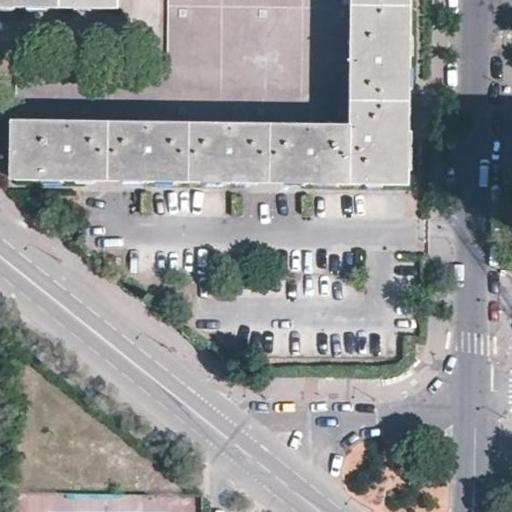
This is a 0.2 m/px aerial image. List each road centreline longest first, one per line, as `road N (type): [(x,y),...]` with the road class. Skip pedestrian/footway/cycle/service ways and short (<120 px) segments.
road 1 (residential): [(480,0),(478,442)]
road 2 (tertiary): [(233,443),(0,254)]
road 3 (residential): [(478,442),(233,443)]
